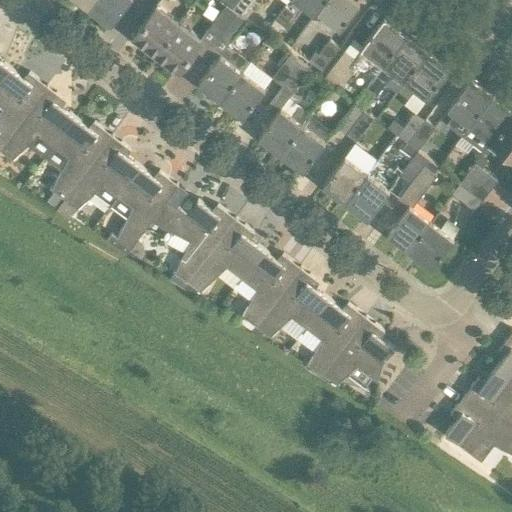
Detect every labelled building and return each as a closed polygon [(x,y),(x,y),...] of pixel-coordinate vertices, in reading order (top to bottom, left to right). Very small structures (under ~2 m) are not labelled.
[(94,0),(89,8),(111,25),(129,0),(94,0)] [(224,0),(223,2),(226,5),(232,9),(238,0),(224,0)] [(253,0),(238,0),(232,9),(236,13),(245,19),(252,11),(248,8),(253,0)] [(296,0),(315,14),(317,11),(325,0),(296,0)] [(358,0),(325,0),(317,11),(340,28),(360,1),(358,0)] [(156,51),(178,22),(156,5),(134,34),(156,51)] [(232,9),(226,5),(208,27),(219,35),(236,13),(232,9)] [(284,25),(294,11),(286,5),(275,19),(284,25)] [(219,35),(228,42),(229,43),(246,20),(245,19),(236,13),(219,35)] [(366,87),(407,33),(384,16),(361,46),(384,63),(366,87)] [(178,22),(156,51),(178,68),(200,38),(178,22)] [(429,50),(407,33),(366,87),(376,95),(386,82),(397,91),(398,90),(429,50)] [(340,46),(330,39),(319,53),(316,51),(309,60),(322,70),(340,46)] [(250,59),(229,43),(228,42),(198,82),(220,99),(242,70),(250,59)] [(355,58),(345,50),(328,74),(343,85),(355,69),(350,65),(355,58)] [(450,66),(429,50),(398,90),(408,97),(416,88),(427,97),(450,66)] [(290,53),(272,76),(283,84),(300,61),(290,53)] [(0,80),(11,67),(0,58),(0,80)] [(283,84),(293,92),(310,68),(300,61),(283,84)] [(0,80),(0,105),(3,108),(0,113),(0,148),(48,85),(30,72),(30,73),(25,78),(11,67),(0,80)] [(242,70),(220,99),(242,116),(265,87),(242,70)] [(462,134),(493,93),(470,76),(447,106),(455,112),(447,123),(462,134)] [(39,135),(53,146),(76,116),(62,105),(65,98),(48,85),(0,148),(0,149),(13,159),(39,135)] [(511,108),(493,93),(462,134),(484,151),(492,141),(511,114),(511,108)] [(354,101),(337,125),(347,133),(364,109),(354,101)] [(281,153),(311,114),(300,105),(292,115),(281,106),(258,136),(281,153)] [(347,133),(356,140),(374,117),(364,109),(347,133)] [(425,118),(415,111),(404,126),(394,118),(387,126),(397,134),(408,142),(425,118)] [(303,170),(326,140),(333,131),(311,114),(281,153),(303,170)] [(511,114),(492,141),(511,155),(511,114)] [(52,188),(65,198),(113,134),(96,121),(95,122),(90,127),(76,116),(53,146),(68,157),(52,188)] [(418,149),(436,126),(425,118),(408,142),(418,149)] [(57,209),(69,216),(104,184),(118,195),(141,165),(127,155),(131,148),(113,134),(65,198),(57,209)] [(400,153),(408,142),(397,134),(389,144),(400,153)] [(429,158),(418,149),(398,175),(409,184),(429,158)] [(345,202),(368,172),(345,155),(322,184),(345,202)] [(476,163),(483,168),(489,161),(482,155),(476,163)] [(410,250),(432,220),(413,206),(437,173),(434,172),(439,165),(429,158),(409,184),(395,203),(403,210),(386,233),(410,250)] [(468,173),(491,191),(499,180),(483,168),(476,163),(468,173)] [(127,252),(158,212),(168,198),(179,184),(161,170),(155,176),(141,165),(118,195),(133,206),(118,236),(112,232),(107,240),(127,252)] [(390,188),(368,172),(345,202),(367,218),(390,188)] [(483,200),(491,191),(468,173),(461,182),(483,200)] [(461,182),(453,194),(475,211),(483,200),(461,182)] [(52,202),(58,206),(63,199),(58,194),(52,202)] [(187,281),(236,217),(219,204),(213,210),(198,199),(188,213),(168,198),(158,212),(177,226),(173,232),(174,233),(177,229),(191,240),(173,270),(187,281)] [(187,281),(201,291),(227,267),(242,278),(264,248),(250,238),(253,232),(254,231),(236,217),(187,281)] [(454,237),(432,220),(410,250),(432,267),(454,237)] [(243,315),(257,326),(301,266),(284,253),(278,259),(264,248),(242,278),(256,289),(243,315)] [(307,327),(329,298),(315,287),(318,281),(319,280),(301,266),(257,326),(271,336),(292,316),(307,327)] [(170,278),(182,287),(187,281),(175,272),(170,278)] [(187,281),(182,287),(192,293),(196,288),(187,281)] [(308,364),(323,374),(366,316),(349,303),(348,304),(343,308),(329,298),(307,327),(321,338),(308,364)] [(384,329),(366,316),(323,374),(338,383),(350,372),(367,384),(373,377),(378,381),(384,362),(395,347),(380,336),(383,330),(384,329)] [(495,367),(511,379),(511,332),(501,347),(506,353),(495,367)] [(511,431),(511,379),(495,367),(485,381),(478,377),(464,395),(511,431)] [(511,431),(464,395),(451,412),(457,418),(446,433),(475,455),(486,440),(511,452),(511,431)]
